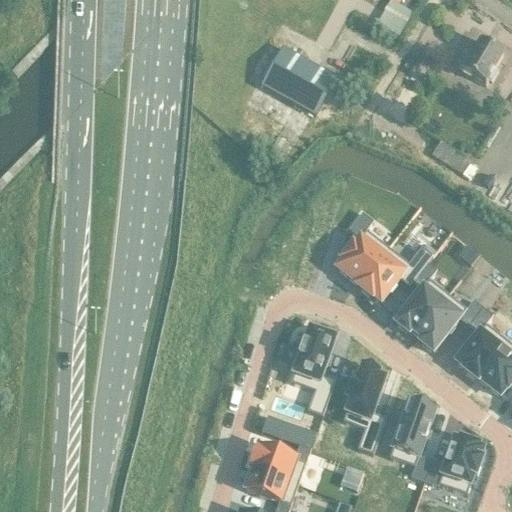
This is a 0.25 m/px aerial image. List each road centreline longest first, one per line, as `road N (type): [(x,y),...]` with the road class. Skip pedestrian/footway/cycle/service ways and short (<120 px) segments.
road 1 (primary): [(92,511),(127,254),(149,0)]
road 2 (primary): [(83,0),(55,511)]
road 3 (residential): [(510,445),(336,311),(280,301),(218,511)]
